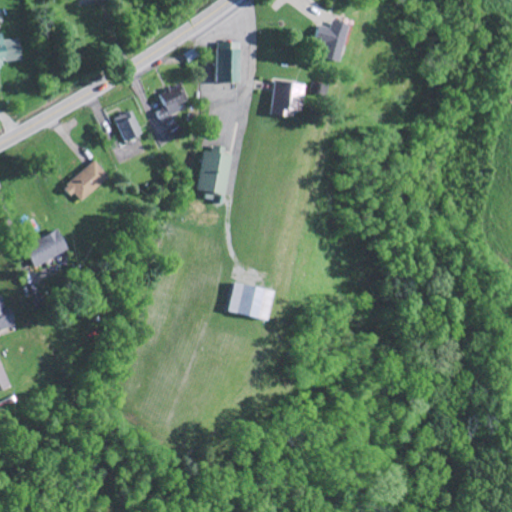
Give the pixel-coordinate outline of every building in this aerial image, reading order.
[(343,28),(327,23),(324,31),(313,27),(309,43),(319,46),(315,59),(331,64),(343,28)] [(16,40),(0,41),(0,66),(18,65),(16,40)] [(236,85),(237,45),(213,44),(212,85),(236,85)] [(265,116),(286,120),(287,113),(295,114),(300,88),(271,83),(265,116)] [(178,114),(175,107),(186,102),(179,86),(155,96),(165,119),(178,114)] [(120,143),(138,135),(128,112),(111,120),(120,143)] [(171,140),(182,135),(175,121),(164,127),(171,140)] [(229,158),(202,153),(194,192),(222,197),(229,158)] [(74,205),(106,179),(91,162),(60,188),(74,205)] [(18,250),(29,270),(64,251),(53,231),(18,250)] [(221,313),(258,323),(266,294),(229,284),(221,313)]
